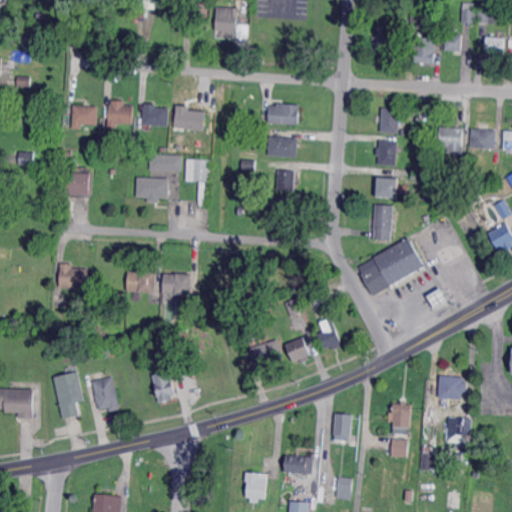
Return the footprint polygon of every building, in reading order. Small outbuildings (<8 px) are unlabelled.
[(208,22),(195,21),(196,0),(210,1),(208,22)] [(477,22),(464,22),(464,2),(478,3),(477,22)] [(490,22),(479,21),(480,6),(491,7),(490,22)] [(237,32),(235,32),(235,39),(216,38),(218,7),(238,8),(237,32)] [(440,28),(411,27),(412,11),(441,12),(440,28)] [(457,34),(470,35),(469,46),(462,45),(462,51),(446,50),(447,33),(449,33),(449,27),(458,27),(457,34)] [(35,46),(21,45),(23,32),(36,33),(35,46)] [(436,62),(416,61),(417,36),(434,37),(433,41),(437,41),(436,62)] [(505,53),(500,52),(500,58),(491,57),(491,52),(487,52),(487,37),(506,38),(505,53)] [(32,85),(20,85),(20,76),(32,76),(32,85)] [(126,105),(135,106),(133,125),(118,124),(118,128),(108,128),(110,104),(112,104),(113,100),(126,101),(126,105)] [(157,107),(170,108),(170,126),(143,125),(144,107),(145,107),(145,103),(157,104),(157,107)] [(298,124),(268,123),(269,105),(277,105),(277,103),(299,104),(298,124)] [(204,128),(205,110),(188,109),(188,104),(176,104),(175,127),(204,128)] [(98,125),(82,124),(82,128),(73,128),(74,105),(98,106),(98,125)] [(399,132),(382,131),(383,107),(401,108),(399,132)] [(46,126),(29,125),(30,110),(47,111),(46,126)] [(463,152),(449,152),(449,146),(441,146),(442,126),(465,127),(463,152)] [(496,148),(472,147),(473,128),(497,130),(496,148)] [(298,156),(270,154),(271,136),(299,138),(298,156)] [(397,166),(379,165),(379,156),(377,156),(377,148),(380,148),(381,140),(399,141),(397,166)] [(35,165),(20,164),(21,151),(36,151),(35,165)] [(122,162),(109,161),(110,152),(122,153),(122,162)] [(139,160),(131,160),(131,152),(139,152),(139,160)] [(183,170),(151,169),(152,153),(184,155),(183,170)] [(510,168),(502,168),(502,157),(511,157),(510,168)] [(256,170),(243,169),(244,158),(256,159),(256,170)] [(212,180),(188,180),(188,159),(213,159),(212,180)] [(426,180),(413,179),(414,168),(427,170),(426,180)] [(466,184),(458,184),(458,169),(467,169),(466,184)] [(295,190),(279,188),(280,170),(296,171),(295,190)] [(91,194),(66,193),(67,172),(92,173),(91,194)] [(169,197),(161,196),(161,202),(149,202),(149,197),(139,196),(140,176),(170,178),(169,197)] [(397,198),(378,197),(379,178),(398,179),(397,198)] [(294,213),(268,211),(269,195),(294,196),(294,213)] [(511,215),(503,221),(495,206),(505,200),(511,210),(511,215)] [(393,231),(392,231),(392,240),(375,239),(375,230),(374,230),(376,204),(395,205),(393,231)] [(511,248),(507,251),(504,247),(500,250),(491,233),(508,223),(511,230),(511,248)] [(424,266),(409,237),(357,264),(372,293),(424,266)] [(88,287),(61,286),(62,263),(74,263),(73,268),(89,268),(88,287)] [(157,292),(129,290),(130,270),(158,272),(157,292)] [(192,293),(165,292),(165,273),(193,274),(192,293)] [(331,301),(315,308),(311,297),(307,299),(305,294),(310,292),(309,291),(324,285),(331,301)] [(436,310),(428,297),(445,287),(452,300),(436,310)] [(291,316),(286,303),(297,298),(302,312),(291,316)] [(195,321),(184,321),(184,310),(195,310),(195,321)] [(332,351),(330,348),(326,350),(319,334),(324,332),(320,323),(332,318),(343,343),(341,343),(342,346),(332,351)] [(162,349),(160,336),(173,333),(176,346),(162,349)] [(302,363),(301,360),(294,363),(286,345),(304,337),(312,355),(309,356),(310,360),(302,363)] [(258,369),(252,347),(280,339),(285,356),(270,360),(272,365),(258,369)] [(63,418),(54,377),(77,371),(84,400),(75,402),(78,415),(63,418)] [(161,403),(155,375),(172,371),(177,395),(173,396),(174,400),(161,403)] [(468,393),(465,393),(464,399),(441,396),(443,374),(465,377),(464,381),(469,381),(468,393)] [(119,403),(120,408),(109,411),(108,407),(100,409),(98,402),(96,402),(94,394),(96,394),(93,380),(113,376),(119,403)] [(32,418),(18,418),(18,412),(4,412),(4,408),(0,408),(0,388),(31,389),(31,411),(32,411),(32,418)] [(409,456),(392,455),(396,420),(391,420),(392,412),(396,412),(397,404),(402,404),(403,401),(407,402),(407,403),(414,404),(409,456)] [(352,440),(336,439),(338,413),(354,415),(352,440)] [(470,448),(456,447),(457,433),(450,433),(451,417),(473,419),(470,448)] [(434,470),(422,469),(424,453),(436,454),(434,470)] [(314,473),(287,471),(288,454),(315,457),(314,473)] [(266,498),(259,498),(259,502),(251,501),(251,497),(247,497),(249,481),(247,481),(248,472),(265,474),(265,476),(269,477),(266,498)] [(352,499),(338,497),(341,477),(355,479),(352,499)] [(414,501),(407,501),(408,489),(415,490),(414,501)] [(122,511),(94,511),(96,494),(124,496),(122,511)] [(307,511),(308,501),(290,500),(289,511),(307,511)]
